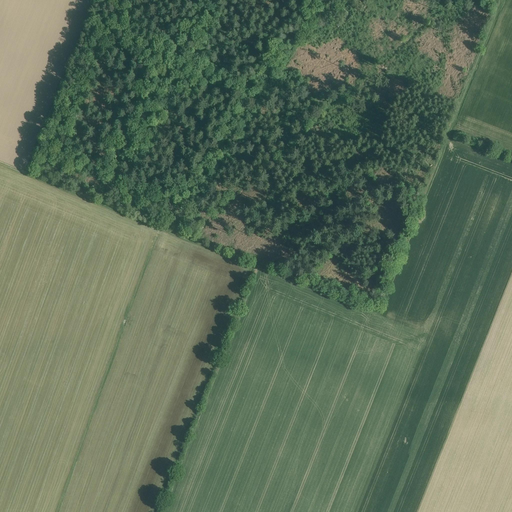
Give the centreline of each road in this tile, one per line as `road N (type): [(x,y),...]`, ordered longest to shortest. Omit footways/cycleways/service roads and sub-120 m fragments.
road 1 (track): [(0,162),(159,224),(57,511)]
road 2 (track): [(500,0),(446,131)]
